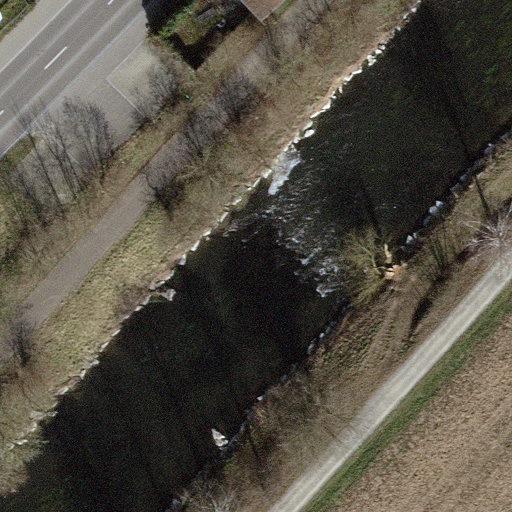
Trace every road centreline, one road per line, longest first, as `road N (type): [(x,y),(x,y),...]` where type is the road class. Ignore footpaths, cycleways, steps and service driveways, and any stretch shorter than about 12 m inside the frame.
road 1 (track): [(321,0),(0,354)]
road 2 (track): [(281,511),(511,254)]
road 3 (secondary): [(0,110),(107,0)]
